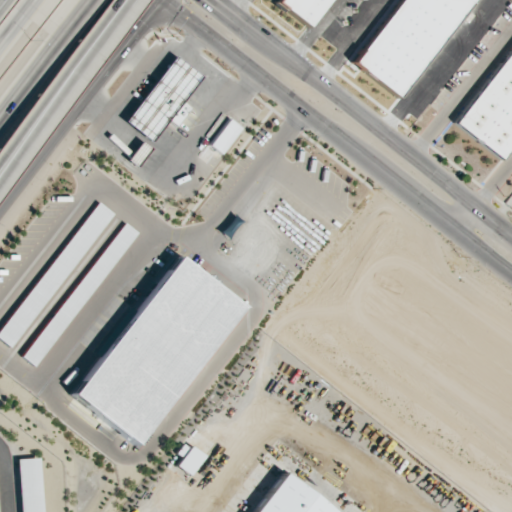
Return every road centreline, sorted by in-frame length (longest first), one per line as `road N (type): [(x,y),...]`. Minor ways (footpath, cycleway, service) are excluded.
road 1 (secondary): [(160,0),(511,277)]
road 2 (secondary): [(511,234),(213,0)]
road 3 (secondary): [(0,198),(164,0)]
road 4 (motorway): [(0,155),(121,0)]
